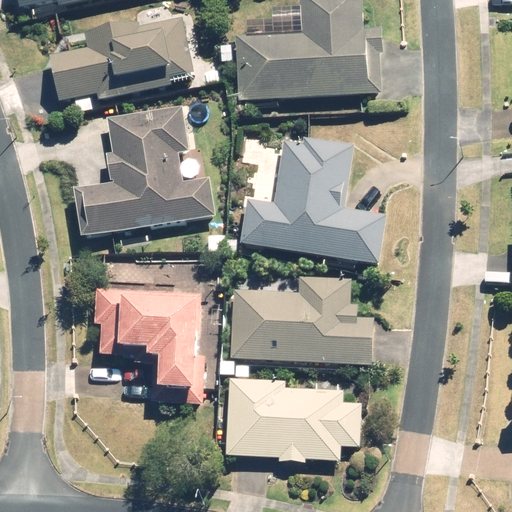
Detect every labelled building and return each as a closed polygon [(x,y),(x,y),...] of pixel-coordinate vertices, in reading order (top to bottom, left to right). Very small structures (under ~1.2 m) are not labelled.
[(113,0),(26,0),(29,10),(65,2),(67,10),(113,0)] [(305,0),(306,39),(242,40),(242,99),(390,98),(389,31),(368,31),(367,0),(305,0)] [(105,95),(107,104),(203,86),(189,13),(75,34),(78,53),(56,58),(65,103),(105,95)] [(119,251),(153,246),(151,229),(223,219),(218,181),(186,186),(182,154),(195,152),(188,109),(113,120),(124,198),(85,204),(90,238),(117,234),(119,251)] [(282,208),(255,204),(249,245),(388,265),(395,218),(350,212),(359,149),(292,139),(282,208)] [(365,306),(353,305),(354,279),(244,273),(239,362),(378,369),(380,321),(364,320),(365,306)] [(214,298),(105,293),(104,323),(108,323),(106,357),(139,359),(140,350),(161,351),(158,404),(209,407),(214,298)] [(284,383),(236,382),(233,459),(286,461),(286,464),(312,465),(312,462),(346,463),(346,449),(366,450),(368,406),(348,405),(349,393),(283,390),(284,383)]
